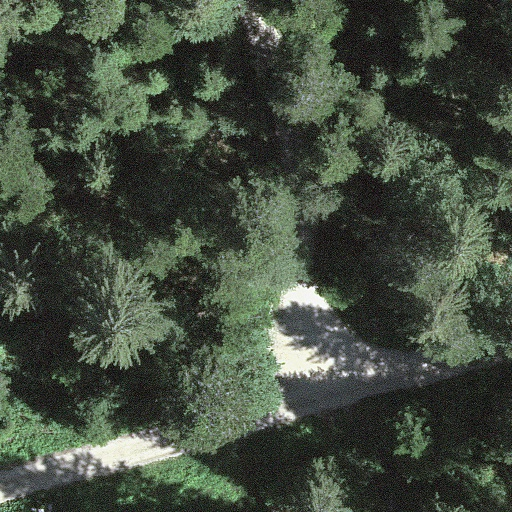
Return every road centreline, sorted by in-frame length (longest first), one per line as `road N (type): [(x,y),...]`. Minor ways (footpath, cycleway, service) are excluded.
road 1 (track): [(511,341),(0,476)]
road 2 (track): [(300,396),(290,137),(241,0)]
